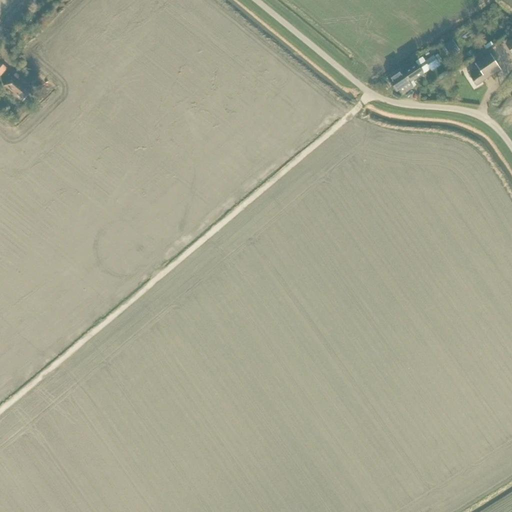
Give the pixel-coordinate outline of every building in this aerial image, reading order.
[(446,45),(452,55),(459,50),(452,41),(446,45)] [(488,54),(496,49),(493,45),(486,50),(488,54)] [(477,86),(500,71),(490,55),(476,65),(478,67),(468,73),(469,74),(468,75),(470,78),(471,78),(477,86)] [(425,63),(431,71),(440,65),(439,64),(434,57),(425,63)] [(417,65),(414,67),(411,63),(387,78),(396,92),(400,90),(403,95),(413,88),(410,83),(412,82),(423,74),(421,72),(417,65)] [(32,88),(14,73),(11,78),(10,77),(3,86),(22,102),(29,92),(28,92),(32,88)]
